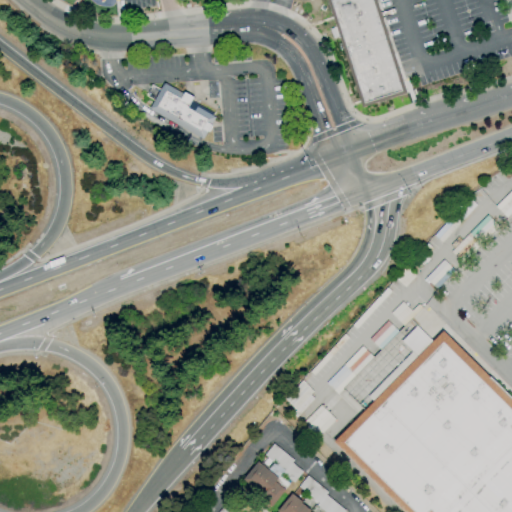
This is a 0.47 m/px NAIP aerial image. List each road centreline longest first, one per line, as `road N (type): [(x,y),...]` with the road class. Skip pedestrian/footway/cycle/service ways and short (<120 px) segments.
road 1 (motorway): [(140,506),(237,392),(365,268),(376,246),(373,192)]
road 2 (motorway): [(276,184),(221,188),(165,173),(0,49)]
road 3 (trunk): [(276,184),(0,291)]
road 4 (trunk): [(85,299),(353,199)]
road 5 (motorway): [(0,347),(62,353),(94,373),(113,401),(115,468),(78,511)]
road 6 (tertiary): [(28,0),(68,28),(117,42),(195,29),(268,30)]
road 7 (motorway): [(0,101),(49,139),(63,190),(54,230),(0,279)]
road 8 (residential): [(210,511),(279,427),(353,511)]
road 9 (secondary): [(353,199),(511,135)]
road 10 (tertiary): [(358,153),(304,41),(268,30)]
road 11 (tertiary): [(268,30),(298,68),(337,161)]
road 12 (secondary): [(475,110),(337,161)]
